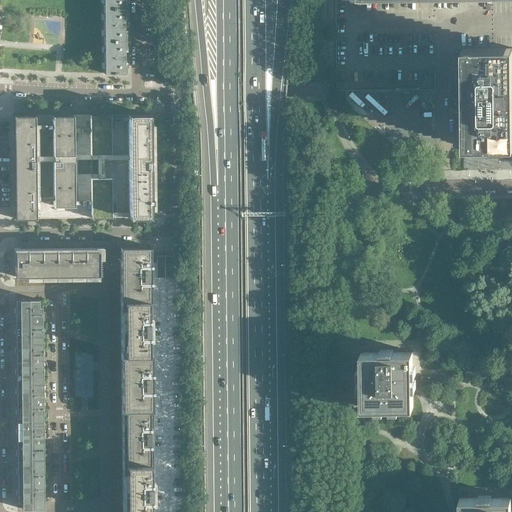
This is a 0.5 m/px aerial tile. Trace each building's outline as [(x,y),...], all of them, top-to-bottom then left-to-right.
[(102,0),(103,8),(123,8),(123,0),(102,0)] [(126,27),(126,22),(124,22),(123,8),(103,8),(103,41),(124,40),(124,27),(126,27)] [(126,59),(126,55),(126,54),(124,54),(124,40),(103,41),(104,73),(113,73),(113,74),(124,73),(124,59),(126,59)] [(511,51),(464,52),(464,132),(464,149),(511,149),(511,51)] [(13,115),(14,218),(150,217),(149,114),(13,115)] [(152,511),(153,503),(150,262),(150,247),(19,248),(19,249),(19,251),(14,251),(14,265),(14,276),(26,276),(26,280),(98,279),(98,262),(103,262),(119,262),(120,316),(124,316),(124,329),(120,329),(124,329),(124,341),(120,341),(121,371),(124,371),(124,383),(121,383),(124,383),(125,395),(121,395),(121,425),(125,425),(125,437),(121,437),(121,438),(125,438),(125,450),(121,450),(122,479),(125,479),(126,492),(122,492),(126,492),(126,504),(122,504),(122,511),(152,511)] [(41,306),(38,306),(38,299),(14,300),(16,414),(17,502),(21,502),(21,509),(38,508),(38,509),(43,509),(41,306)] [(361,379),(361,409),(413,409),(412,352),(361,352),(361,379)] [(509,511),(509,496),(456,498),(455,511),(509,511)]
